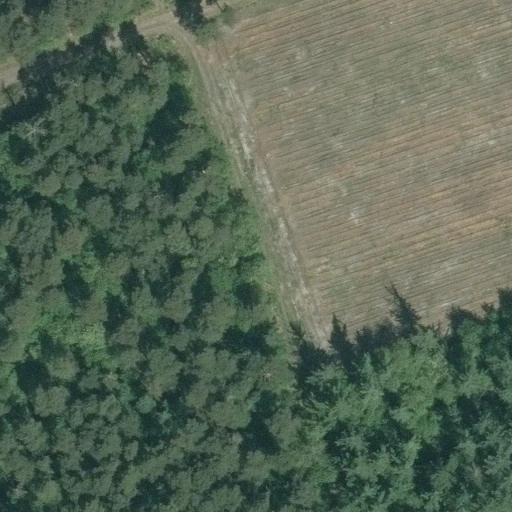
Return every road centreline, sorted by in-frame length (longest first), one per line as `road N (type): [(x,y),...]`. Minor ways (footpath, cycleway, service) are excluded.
road 1 (track): [(357,511),(194,15)]
road 2 (track): [(239,0),(0,80)]
